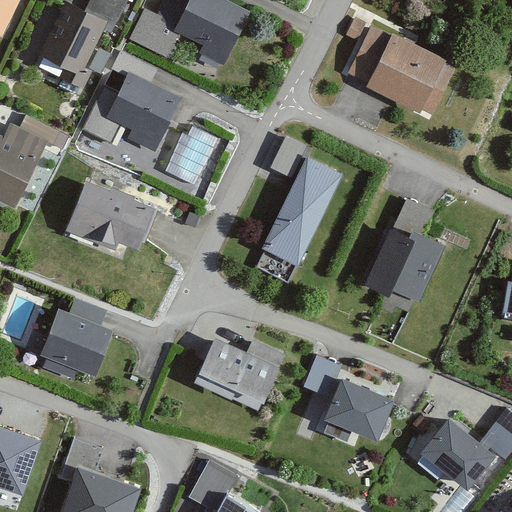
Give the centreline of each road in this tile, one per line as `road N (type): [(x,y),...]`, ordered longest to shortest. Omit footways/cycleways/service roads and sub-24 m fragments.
road 1 (residential): [(284,108),(199,292),(436,387)]
road 2 (residential): [(284,108),(511,211)]
road 3 (residential): [(157,511),(171,477),(156,438),(0,382)]
